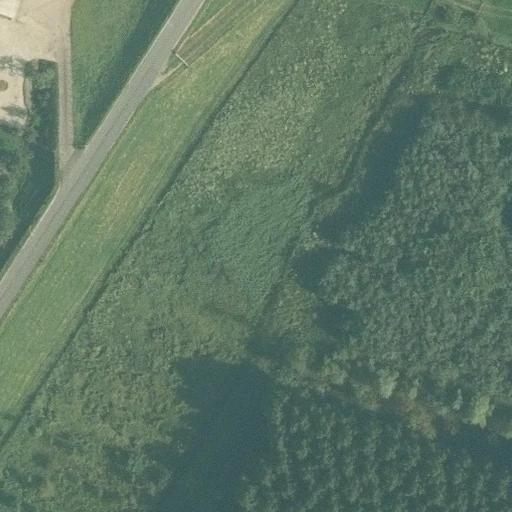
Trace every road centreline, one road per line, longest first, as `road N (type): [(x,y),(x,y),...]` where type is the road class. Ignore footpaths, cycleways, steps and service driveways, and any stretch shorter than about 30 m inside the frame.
road 1 (unclassified): [(0,297),(192,0)]
road 2 (track): [(270,352),(174,511)]
road 3 (track): [(249,0),(141,88)]
